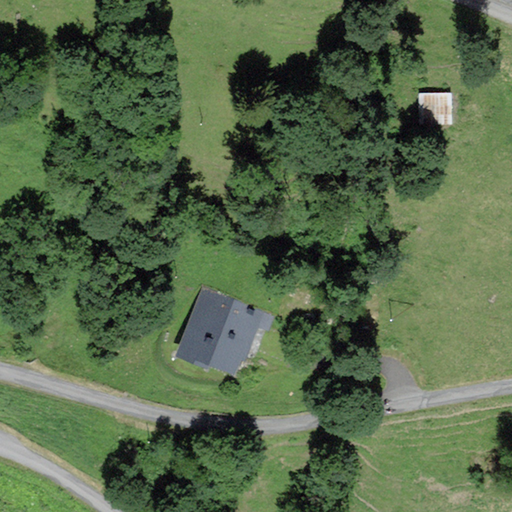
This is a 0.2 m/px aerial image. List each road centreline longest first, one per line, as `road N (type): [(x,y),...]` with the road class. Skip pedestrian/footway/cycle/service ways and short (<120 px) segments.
road 1 (residential): [(0,374),(177,418),(262,426),(511,384)]
road 2 (track): [(401,404),(388,369),(272,349)]
road 3 (residential): [(114,511),(67,477),(0,447)]
